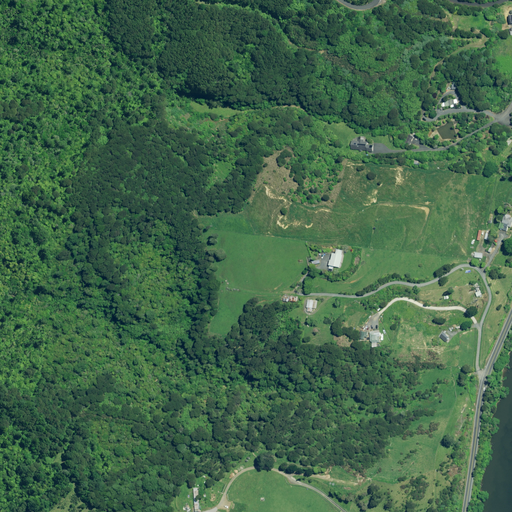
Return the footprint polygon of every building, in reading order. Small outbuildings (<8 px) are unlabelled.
[(413,137),(408,134),(403,143),(408,146),(413,137)] [(364,138),(358,137),(358,141),(351,141),(350,149),(366,150),(372,151),(373,145),(367,144),(367,142),(363,142),(364,138)] [(511,215),(507,214),(504,222),(502,222),(500,228),(508,231),(509,226),(511,227),(511,215)] [(332,260),(329,271),(334,272),(335,266),(342,267),(345,255),(344,255),(344,251),(339,249),(338,254),(334,253),(333,260),(332,260)] [(317,301),(308,300),(307,308),(309,308),(308,311),(313,312),(313,308),(317,308),(317,301)] [(368,332),(360,331),(359,339),(366,339),(366,337),(367,337),(368,332)] [(376,333),(375,331),(370,332),(372,341),(373,341),(373,343),(382,342),(381,336),(382,336),(382,333),(376,333)] [(449,337),(443,332),(439,337),(445,342),(449,337)]
